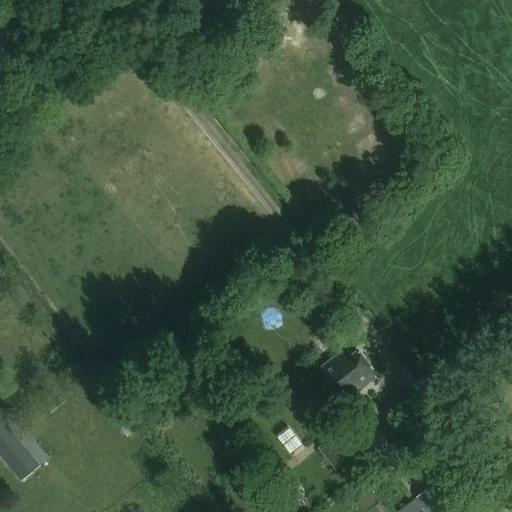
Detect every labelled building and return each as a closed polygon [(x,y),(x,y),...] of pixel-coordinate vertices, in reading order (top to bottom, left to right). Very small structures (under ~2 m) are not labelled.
[(205,0),(223,23),(253,0),(205,0)] [(301,383),(328,416),(375,378),(369,371),(372,369),(357,351),(354,353),(348,345),(301,383)] [(39,467),(0,418),(0,459),(20,483),(39,467)] [(359,459),(337,433),(316,449),(338,476),(359,459)] [(248,453),(262,472),(261,473),(279,496),(296,483),(278,459),(272,464),(259,445),(248,453)] [(466,511),(467,511),(441,478),(416,498),(427,511),(466,511)]
